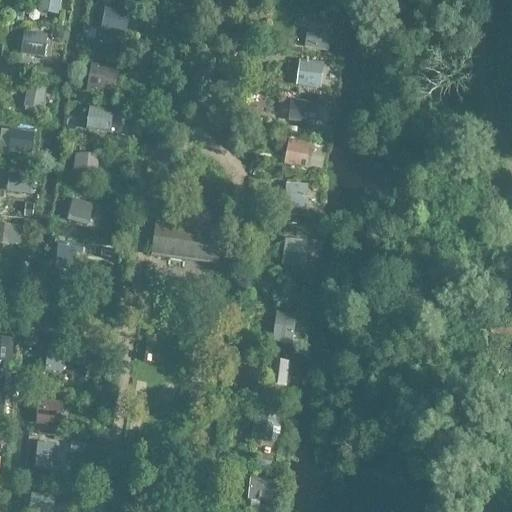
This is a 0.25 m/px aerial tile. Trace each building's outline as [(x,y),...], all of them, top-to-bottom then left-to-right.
[(60,0),(34,0),(40,1),(37,13),(57,17),(60,0)] [(26,9),(13,7),(11,22),(24,24),(26,9)] [(333,21),(335,11),(320,9),(319,19),(333,21)] [(129,15),(104,11),(101,34),(125,38),(129,15)] [(332,30),(308,26),(304,51),(328,55),(332,30)] [(43,60),(46,33),(19,31),(17,57),(43,60)] [(112,48),(98,45),(96,55),(111,58),(112,48)] [(324,66),(299,63),(295,89),(320,92),(324,66)] [(119,71),(90,66),(85,95),(102,98),(104,87),(116,89),(119,71)] [(46,91),(27,88),(23,109),(25,110),(24,113),(39,116),(40,113),(42,113),(46,91)] [(315,128),(318,106),(291,102),(288,124),(315,128)] [(167,103),(165,112),(177,115),(179,106),(167,103)] [(114,113),(89,110),(86,133),(111,137),(114,113)] [(315,130),(300,128),(299,138),(314,140),(315,130)] [(31,157),(34,135),(11,132),(11,134),(1,132),(0,141),(0,151),(7,152),(7,154),(31,157)] [(285,147),(287,138),(277,135),(275,145),(285,147)] [(130,140),(117,138),(116,148),(129,150),(130,140)] [(310,146),(288,142),(283,168),(305,173),(310,146)] [(99,159),(75,156),(72,174),(71,174),(71,178),(96,181),(99,159)] [(31,180),(9,177),(7,194),(29,197),(31,180)] [(308,188),(286,187),(284,212),(306,214),(308,188)] [(93,208),(72,203),(67,223),(88,229),(93,208)] [(34,207),(26,206),(24,219),(33,220),(34,207)] [(194,208),(192,225),(210,228),(212,210),(194,208)] [(298,219),(284,218),(283,226),(297,227),(298,219)] [(218,267),(222,232),(156,223),(151,258),(218,267)] [(20,247),(22,229),(0,226),(0,250),(8,251),(8,245),(20,247)] [(306,240),(307,232),(297,230),(296,239),(306,240)] [(304,272),(307,245),(285,242),(282,269),(304,272)] [(77,248),(57,246),(55,271),(74,273),(76,257),(83,258),(83,249),(77,249),(77,248)] [(114,253),(102,251),(101,259),(113,260),(114,253)] [(28,265),(21,264),(18,284),(26,285),(28,265)] [(301,293),(302,283),(281,281),(280,291),(301,293)] [(72,296),(55,293),(50,314),(68,318),(72,296)] [(292,348),(296,317),(276,315),(272,345),(292,348)] [(38,333),(27,332),(26,344),(37,345),(38,333)] [(16,335),(0,333),(0,359),(14,361),(16,335)] [(286,389),(289,364),(272,362),(269,387),(286,389)] [(65,402),(32,402),(32,427),(65,427),(65,402)] [(270,445),(273,431),(281,432),(283,418),(254,414),(249,442),(270,445)] [(37,468),(53,469),(54,442),(38,441),(37,468)] [(271,471),(273,460),(257,458),(255,468),(271,471)] [(274,484),(250,481),(248,503),(250,503),(249,511),(259,511),(260,505),(272,506),(274,484)] [(51,511),(53,485),(27,484),(25,511),(51,511)]
